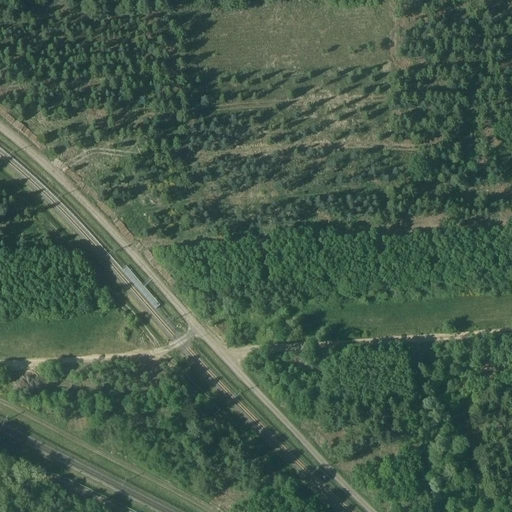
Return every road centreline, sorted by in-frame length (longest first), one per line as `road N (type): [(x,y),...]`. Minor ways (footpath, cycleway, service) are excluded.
road 1 (track): [(0,401),(205,511)]
road 2 (track): [(197,327),(145,354),(0,367)]
road 3 (track): [(122,511),(61,483),(0,492)]
